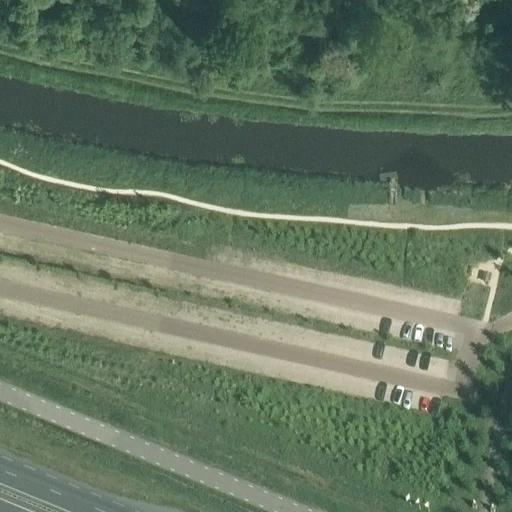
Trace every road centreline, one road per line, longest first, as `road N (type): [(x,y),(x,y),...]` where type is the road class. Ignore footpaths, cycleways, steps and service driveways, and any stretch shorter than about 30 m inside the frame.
road 1 (track): [(0,54),(165,91),(350,113),(511,110)]
road 2 (unclassified): [(0,392),(293,511)]
